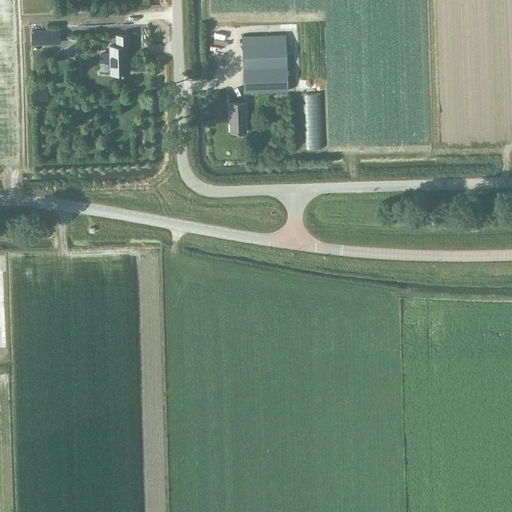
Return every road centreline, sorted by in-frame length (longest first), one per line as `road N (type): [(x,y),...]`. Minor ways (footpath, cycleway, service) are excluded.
road 1 (unclassified): [(0,200),(297,245)]
road 2 (unclassified): [(295,189),(209,192),(186,177),(176,0)]
road 3 (unclassified): [(511,183),(295,189)]
road 4 (unclassified): [(297,245),(511,255)]
